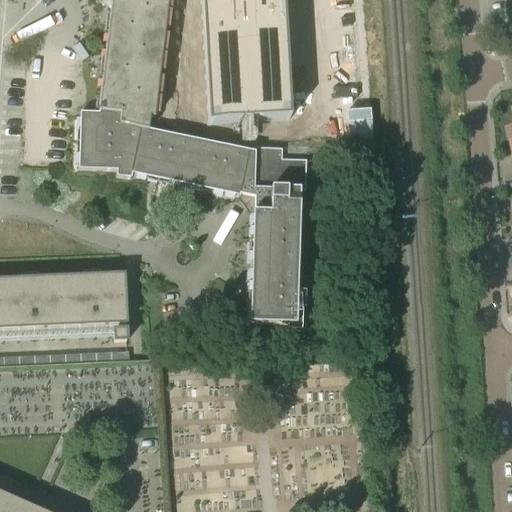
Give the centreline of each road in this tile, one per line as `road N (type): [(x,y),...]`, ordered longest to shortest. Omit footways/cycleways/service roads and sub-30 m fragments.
road 1 (residential): [(494,353),(475,76)]
road 2 (residential): [(165,261),(38,214),(0,210)]
road 3 (residential): [(503,511),(494,353)]
road 4 (residential): [(165,261),(180,276),(199,275),(213,254),(207,237),(184,228),(166,240)]
